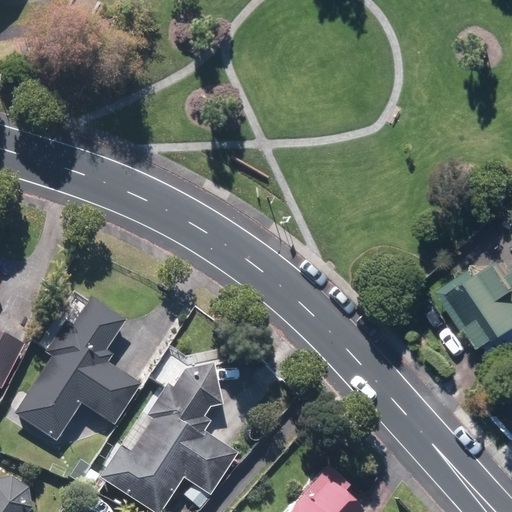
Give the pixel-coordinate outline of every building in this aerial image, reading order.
[(478,266),(437,289),(463,330),(469,326),(483,348),(511,330),(511,272),(504,260),(483,274),(478,266)] [(120,318),(88,298),(71,325),(63,320),(43,354),(46,356),(9,416),(51,441),(73,403),(112,427),(138,384),(96,358),(120,318)] [(0,388),(22,345),(0,334),(0,388)] [(219,405),(209,363),(180,368),(167,387),(164,385),(143,413),(148,417),(125,450),(117,444),(94,477),(142,511),(155,511),(178,481),(200,496),(230,453),(199,431),(206,422),(198,416),(206,406),(219,405)] [(346,487),(323,465),(277,511),(349,511),(335,499),(346,487)] [(0,511),(24,511),(28,506),(23,487),(6,476),(0,477),(0,511)]
